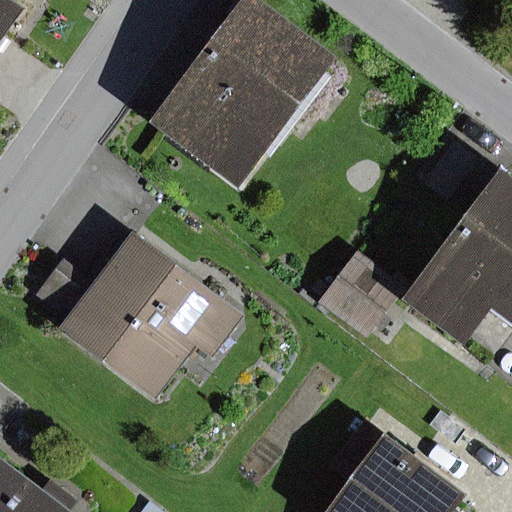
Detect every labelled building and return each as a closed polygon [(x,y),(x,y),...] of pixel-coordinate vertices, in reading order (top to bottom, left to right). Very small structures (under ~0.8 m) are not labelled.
[(0,0),(0,44),(23,11),(6,0),(0,0)] [(323,62),(240,0),(232,0),(156,102),(139,125),(226,190),(323,62)] [(481,166),(442,135),(410,176),(449,206),(481,166)] [(511,325),(511,186),(495,174),(398,303),(456,345),(482,311),(508,331),(511,325)] [(240,318),(129,235),(96,280),(66,319),(59,329),(154,400),(193,347),(210,359),(240,318)] [(34,296),(66,319),(96,280),(64,256),(34,296)] [(403,293),(355,257),(319,305),(367,341),(403,293)] [(447,511),(460,496),(376,435),(319,511),(447,511)] [(0,511),(69,511),(67,510),(72,503),(45,482),(39,490),(0,460),(0,511)] [(161,511),(149,502),(140,511),(161,511)]
